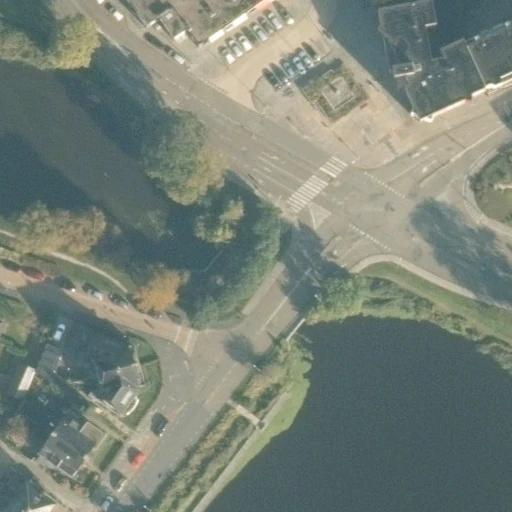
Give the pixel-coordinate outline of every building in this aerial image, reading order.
[(199,0),(182,12),(179,7),(174,0),(125,0),(146,30),(159,21),(173,42),(187,33),(198,49),(269,0),(199,0)] [(371,0),(372,6),(361,10),(361,11),(384,4),(386,4),(397,0),(371,0)] [(485,91),(477,73),(466,50),(464,45),(465,44),(456,0),(397,0),(386,4),(384,4),(385,12),(378,13),(389,75),(393,74),(394,81),(399,80),(414,111),(412,117),(431,124),(433,118),(464,104),(464,102),(485,92),(485,91)] [(511,29),(466,50),(477,73),(485,91),(491,88),(495,90),(511,81),(511,29)] [(99,340),(93,338),(90,347),(88,347),(85,354),(80,352),(75,364),(84,367),(87,366),(96,364),(99,379),(138,366),(130,350),(124,351),(124,348),(99,339),(99,340)] [(48,383),(53,375),(62,353),(47,346),(35,374),(48,383)] [(35,372),(19,365),(6,395),(23,402),(35,372)] [(121,412),(136,392),(134,388),(140,387),(138,366),(99,379),(102,393),(93,396),(92,397),(100,404),(101,403),(109,408),(111,405),(121,412)] [(63,382),(57,390),(72,400),(78,392),(63,382)] [(56,431),(53,428),(55,422),(25,401),(19,413),(35,425),(65,446),(67,443),(74,448),(72,452),(86,462),(102,440),(100,434),(88,425),(86,428),(78,423),(80,420),(70,412),(56,431)] [(38,432),(35,437),(46,445),(39,455),(41,456),(49,461),(58,468),(57,470),(72,481),(86,462),(72,452),(74,448),(67,443),(65,446),(35,425),(33,429),(38,432)] [(41,456),(36,463),(44,468),(49,461),(41,456)] [(21,495),(13,506),(21,511),(50,511),(54,507),(43,499),(46,494),(30,482),(30,483),(18,474),(9,486),(21,495)] [(21,511),(13,506),(0,497),(0,507),(2,509),(5,505),(11,509),(8,511),(21,511)]
